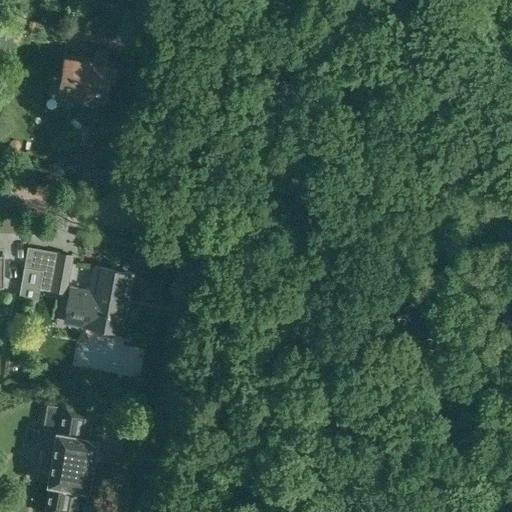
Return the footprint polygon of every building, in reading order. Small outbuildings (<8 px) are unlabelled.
[(14,26),(0,23),(0,46),(10,49),(14,26)] [(105,43),(107,31),(80,26),(78,38),(105,43)] [(113,61),(105,59),(106,50),(95,48),(94,57),(63,52),(56,89),(101,98),(105,77),(110,78),(113,61)] [(29,266),(41,268),(38,287),(65,291),(72,254),(32,247),(29,266)] [(121,332),(131,272),(94,265),(89,290),(69,286),(63,320),(81,324),(121,332)] [(89,472),(92,455),(91,455),(94,438),(86,437),(91,408),(63,403),(58,432),(55,431),(46,483),(49,483),(44,511),(46,511),(72,511),(77,488),(86,489),(89,472)]
